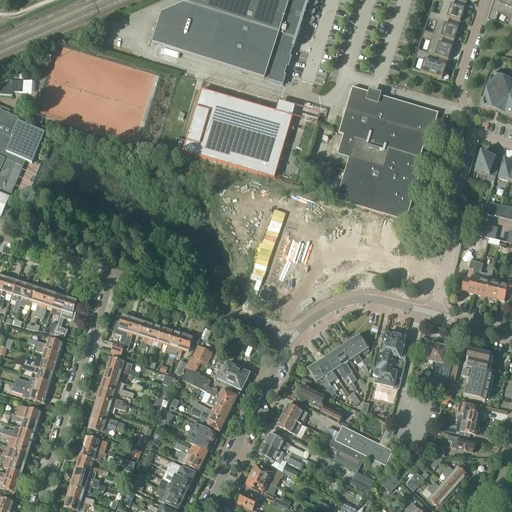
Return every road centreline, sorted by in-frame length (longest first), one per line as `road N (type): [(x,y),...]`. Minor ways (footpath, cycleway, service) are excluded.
road 1 (unknown): [(186,0),(130,27),(134,50),(304,98)]
road 2 (residential): [(40,511),(114,273)]
road 3 (residential): [(114,273),(234,313),(288,344)]
road 4 (residential): [(288,344),(206,511)]
road 5 (residential): [(434,312),(473,134)]
road 6 (residential): [(434,312),(352,300),(288,344)]
road 7 (residential): [(473,134),(459,86),(485,0)]
road 8 (residential): [(333,0),(304,98),(337,108)]
